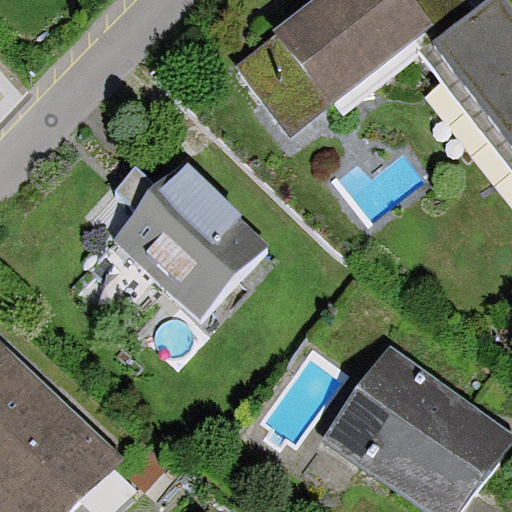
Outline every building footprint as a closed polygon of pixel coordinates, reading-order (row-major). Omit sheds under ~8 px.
[(315,0),(239,58),(294,130),(426,32),(435,25),(415,0),(315,0)] [(415,0),(435,25),(426,32),(433,40),(473,9),(465,0),(415,0)] [(511,10),(505,0),(484,0),(473,9),(433,40),(423,50),(511,165),(511,10)] [(269,247),(184,166),(161,190),(140,171),(94,219),(200,320),(269,247)] [(121,458),(0,342),(0,511),(113,511),(136,488),(113,466),(121,458)] [(418,511),(456,511),(511,434),(511,429),(389,342),(319,441),(418,511)]
